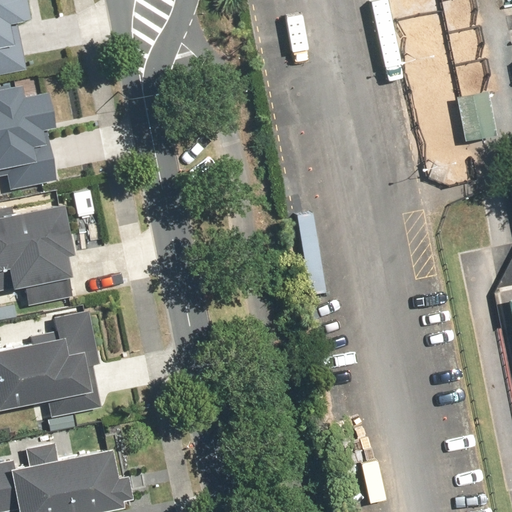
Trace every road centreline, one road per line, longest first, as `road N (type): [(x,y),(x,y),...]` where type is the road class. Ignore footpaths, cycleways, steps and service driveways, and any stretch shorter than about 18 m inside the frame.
road 1 (track): [(179,16),(231,84),(312,511)]
road 2 (residential): [(147,119),(227,511)]
road 3 (residential): [(184,0),(155,65),(147,119)]
road 4 (residential): [(147,119),(117,0)]
